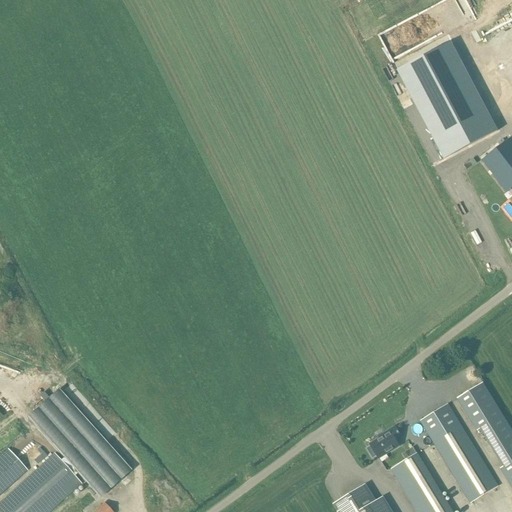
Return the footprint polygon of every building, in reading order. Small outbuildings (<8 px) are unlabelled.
[(444,159),(497,131),(451,43),(397,71),(444,159)] [(511,138),(511,137),(482,160),(507,192),(510,190),(511,193),(511,138)] [(505,466),(511,461),(511,430),(483,383),(457,398),(477,431),(482,428),(505,466)] [(0,502),(0,511),(49,511),(81,484),(74,477),(78,473),(100,498),(131,470),(59,390),(28,417),(64,457),(60,461),(54,454),(0,502)] [(498,486),(448,404),(420,421),(461,488),(471,503),(498,486)] [(370,445),(371,447),(367,449),(372,458),(376,455),(378,458),(399,446),(396,441),(399,439),(398,437),(400,435),(395,427),(381,436),(382,437),(370,445)] [(0,495),(28,470),(8,448),(0,455),(0,495)] [(452,511),(417,454),(391,469),(417,511),(452,511)] [(500,469),(511,487),(511,461),(505,466),(500,469)] [(376,501),(366,484),(333,504),(337,511),(392,511),(383,496),(376,501)] [(111,511),(104,503),(94,511),(111,511)]
